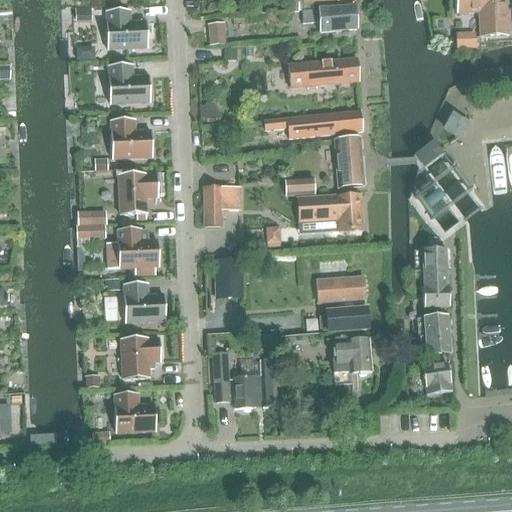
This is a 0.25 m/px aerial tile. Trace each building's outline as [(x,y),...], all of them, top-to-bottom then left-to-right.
[(288,13),(302,13),(302,12),(311,12),(311,6),(355,4),(354,0),(302,0),(303,1),(298,1),(298,2),(288,3),(288,13)] [(455,0),(457,15),(479,14),(480,39),(508,38),(508,35),(510,34),(508,3),(506,3),(505,0),(455,0)] [(302,12),(302,13),(303,26),(318,25),(318,35),(356,32),(355,9),(318,12),(311,12),(302,12)] [(107,52),(147,50),(146,24),(130,25),(130,12),(106,13),(106,26),(107,52)] [(225,43),(224,23),(204,24),(205,44),(225,43)] [(90,49),(77,50),(77,62),(95,61),(95,54),(90,49)] [(288,67),(290,90),(359,84),(357,61),(288,67)] [(110,106),(150,105),(148,79),(132,79),(132,67),(108,68),(109,80),(108,80),(110,106)] [(264,123),(265,132),(288,130),(289,141),(363,133),(361,113),(287,121),(264,123)] [(444,129),(458,137),(466,123),(452,115),(444,129)] [(111,135),(112,161),(152,159),(151,133),(135,134),(134,121),(111,122),(111,135)] [(334,141),(338,190),(363,188),(360,139),(334,141)] [(433,143),(413,158),(423,171),(443,156),(433,143)] [(90,178),(105,179),(106,166),(91,165),(90,178)] [(145,200),(158,200),(157,176),(144,177),(144,176),(118,177),(120,217),(146,216),(145,200)] [(284,182),(285,198),(314,196),(313,180),(284,182)] [(222,229),(222,212),(240,212),(240,189),(204,189),(204,229),(222,229)] [(337,224),(337,234),(362,233),(360,197),(296,201),(298,226),(337,224)] [(277,247),(278,225),(261,225),(260,246),(277,247)] [(141,231),(117,232),(118,244),(117,244),(119,270),(134,270),(135,278),(155,277),(154,269),(159,269),(157,243),(148,243),(147,232),(141,233),(141,231)] [(422,252),(423,271),(447,270),(446,251),(422,252)] [(215,261),(216,300),(243,301),(242,260),(215,261)] [(423,271),(423,290),(448,289),(447,270),(423,271)] [(363,279),(316,283),(318,306),(326,305),(326,316),(322,316),(319,320),(320,330),(324,333),(328,332),(328,334),(368,331),(363,279)] [(147,285),(124,286),(124,299),(125,325),(165,323),(164,297),(148,298),(147,285)] [(448,289),(423,290),(422,290),(423,310),(449,309),(448,289)] [(423,318),(425,338),(449,336),(447,316),(423,318)] [(449,336),(425,338),(427,358),(451,356),(449,336)] [(147,341),(121,342),(122,381),(148,381),(148,365),(160,364),(159,340),(147,341)] [(349,386),(349,376),(358,376),(359,378),(366,377),(367,375),(371,375),(368,342),(351,344),(351,340),(334,341),(338,387),(349,386)] [(212,356),(215,404),(230,404),(227,356),(212,356)] [(280,362),(260,363),(261,378),(233,379),(234,411),(255,410),(254,407),(262,406),(263,410),(283,409),(280,362)] [(447,366),(421,370),(427,398),(452,393),(447,366)] [(2,418),(19,418),(18,395),(1,396),(2,418)] [(115,409),(114,409),(115,435),(155,433),(154,408),(138,408),(138,396),(114,396),(115,409)] [(92,435),(56,436),(56,447),(93,445),(92,435)] [(56,447),(56,436),(29,437),(29,448),(56,447)]
